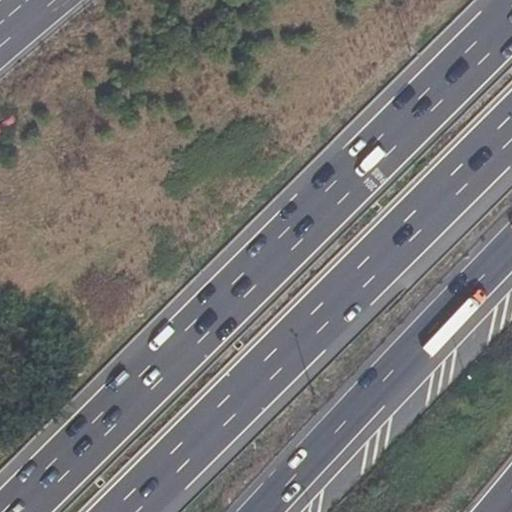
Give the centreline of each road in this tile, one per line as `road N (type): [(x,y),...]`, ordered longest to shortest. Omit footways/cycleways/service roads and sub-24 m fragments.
road 1 (motorway): [(511,27),(16,511)]
road 2 (motorway): [(126,511),(511,131)]
road 3 (motorway): [(266,511),(511,245)]
